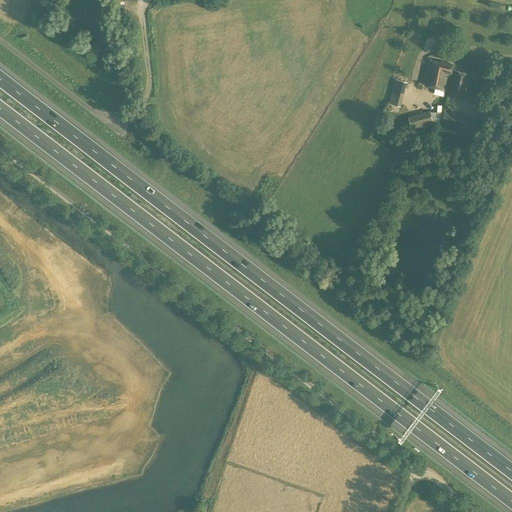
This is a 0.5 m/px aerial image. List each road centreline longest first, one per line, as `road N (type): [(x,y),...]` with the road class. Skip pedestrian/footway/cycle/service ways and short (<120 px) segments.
road 1 (motorway): [(511,472),(0,79)]
road 2 (motorway): [(0,108),(511,501)]
road 3 (unclassified): [(476,511),(0,148)]
road 4 (unclassified): [(150,0),(142,8),(146,95),(126,109),(100,109),(0,35)]
